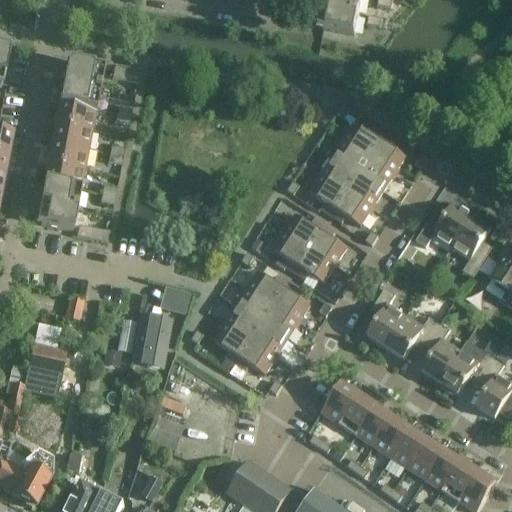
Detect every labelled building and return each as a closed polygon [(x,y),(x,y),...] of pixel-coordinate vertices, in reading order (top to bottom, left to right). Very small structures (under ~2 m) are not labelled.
[(354,39),(361,0),(323,0),(317,32),(354,39)] [(379,1),(377,10),(389,12),(391,4),(379,1)] [(368,21),(367,29),(380,31),(381,23),(368,21)] [(0,52),(0,90),(1,90),(8,54),(0,52)] [(59,106),(95,113),(103,72),(66,65),(59,106)] [(120,83),(123,70),(115,68),(112,82),(120,83)] [(129,85),(131,71),(123,70),(120,83),(129,85)] [(140,73),(131,71),(129,85),(137,87),(140,73)] [(55,126),(92,133),(95,113),(59,106),(55,126)] [(117,117),(131,120),(132,111),(119,109),(117,117)] [(343,122),(349,113),(343,109),(337,118),(343,122)] [(129,128),(131,120),(117,117),(115,125),(129,128)] [(55,126),(51,146),(88,153),(92,133),(55,126)] [(368,162),(383,139),(372,132),(369,138),(354,128),(342,146),(368,162)] [(0,154),(8,156),(12,135),(0,132),(0,154)] [(383,139),(368,162),(394,179),(405,161),(390,151),(394,146),(383,139)] [(51,146),(47,166),(84,173),(88,153),(51,146)] [(331,163),(357,179),(368,162),(342,146),(331,163)] [(111,149),(109,157),(123,160),(125,151),(111,149)] [(0,175),(4,176),(8,156),(0,154),(0,175)] [(121,168),(123,160),(109,157),(108,166),(121,168)] [(427,163),(421,159),(415,168),(422,172),(427,163)] [(394,179),(368,162),(357,179),(383,196),(394,179)] [(346,196),(357,179),(331,163),(320,180),(346,196)] [(47,166),(43,186),(80,193),(84,173),(47,166)] [(383,196),(357,179),(346,196),(372,213),(383,196)] [(346,196),(320,180),(309,198),(324,207),(321,213),(331,219),(346,196)] [(72,234),(80,193),(43,186),(35,227),(72,234)] [(299,190),(293,186),(287,195),(293,199),(299,190)] [(102,197),(115,200),(117,191),(103,189),(102,197)] [(360,231),(372,213),(346,196),(331,219),(342,226),(345,221),(360,231)] [(114,208),(115,200),(102,197),(100,205),(114,208)] [(451,252),(472,220),(453,208),(444,222),(434,215),(415,245),(425,252),(433,240),(451,252)] [(309,253),(324,230),(314,223),(310,229),(295,219),(284,237),(309,253)] [(490,232),(472,220),(451,252),(469,264),(462,275),(472,282),(492,252),(482,246),(490,232)] [(86,242),(88,231),(78,229),(76,240),(86,242)] [(335,237),(324,230),(309,253),(335,270),(346,252),(331,243),(335,237)] [(96,244),(99,233),(88,231),(86,242),(96,244)] [(109,235),(99,233),(96,244),(107,246),(109,235)] [(372,250),(378,240),(371,236),(365,245),(372,250)] [(309,253),(284,237),(272,255),(287,264),(284,270),(294,276),(309,253)] [(511,251),(506,248),(499,259),(504,262),(491,283),(506,293),(500,304),(511,311),(511,251)] [(323,288),(335,270),(309,253),(294,276),(305,283),(308,278),(323,288)] [(248,271),(253,261),(247,257),(241,266),(248,271)] [(247,294),(272,311),(287,287),(277,280),(273,286),(258,276),(247,294)] [(298,294),(287,287),(272,311),(298,327),(309,309),(294,300),(298,294)] [(367,340),(385,352),(405,321),(388,310),(395,299),(385,293),(371,314),(380,320),(367,340)] [(261,328),(272,311),(247,294),(236,311),(261,328)] [(332,312),(325,307),(319,317),(326,321),(332,312)] [(250,345),(261,328),(236,311),(225,328),(250,345)] [(298,327),(272,311),(261,328),(287,344),(298,327)] [(140,318),(134,355),(165,360),(172,324),(159,322),(140,318)] [(416,343),(426,349),(439,328),(429,321),(422,332),(405,321),(385,352),(403,364),(416,343)] [(235,368),(250,345),(225,328),(213,346),(228,356),(225,361),(235,368)] [(287,344),(261,328),(250,345),(276,361),(287,344)] [(460,356),(459,355),(443,345),(449,334),(439,328),(426,349),(435,355),(421,375),(440,387),(460,356)] [(203,339),(197,335),(191,344),(197,348),(203,339)] [(276,361),(250,345),(235,368),(246,375),(249,369),(265,379),(276,361)] [(460,356),(440,387),(442,389),(440,392),(453,400),(455,397),(458,399),(471,378),(480,384),(494,363),(465,345),(459,355),(460,356)] [(33,350),(28,373),(59,380),(64,357),(33,350)] [(504,370),(494,363),(480,384),(489,390),(476,410),(495,423),(499,416),(507,422),(511,414),(511,396),(511,395),(511,389),(497,380),(504,370)] [(321,417),(356,440),(376,410),(378,407),(342,384),(321,417)] [(276,399),(282,389),(275,385),(269,394),(276,399)] [(393,421),(376,410),(356,440),(373,451),(393,421)] [(0,416),(0,448),(4,449),(11,418),(0,416)] [(409,432),(393,421),(373,451),(390,462),(409,432)] [(426,443),(409,432),(390,462),(407,473),(426,443)] [(331,451),(313,439),(309,446),(327,457),(331,451)] [(443,454),(426,443),(407,473),(424,484),(443,454)] [(0,464),(5,466),(10,451),(4,449),(0,448),(0,464)] [(460,464),(443,454),(424,484),(440,494),(460,464)] [(70,460),(67,476),(79,479),(82,463),(70,460)] [(460,464),(440,494),(467,511),(479,511),(497,485),(462,461),(460,464)] [(0,492),(25,505),(25,508),(31,511),(34,510),(35,511),(50,483),(36,476),(39,469),(31,465),(27,471),(23,477),(5,466),(0,464),(0,492)] [(351,465),(347,471),(363,482),(368,476),(351,465)] [(277,511),(290,494),(248,466),(227,497),(249,511),(277,511)] [(69,511),(97,511),(104,500),(82,488),(69,511)] [(385,489),(381,495),(397,506),(401,500),(385,489)] [(338,511),(313,494),(300,511),(338,511)] [(123,511),(124,511),(104,500),(97,511),(123,511)]
